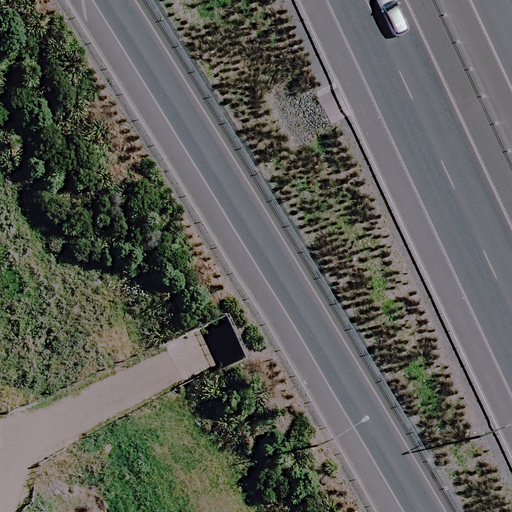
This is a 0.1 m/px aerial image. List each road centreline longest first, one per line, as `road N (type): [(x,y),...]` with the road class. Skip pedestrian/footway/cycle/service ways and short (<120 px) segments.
road 1 (motorway): [(414,511),(105,0)]
road 2 (track): [(0,454),(229,339),(511,212)]
road 3 (motorway): [(511,316),(363,0)]
